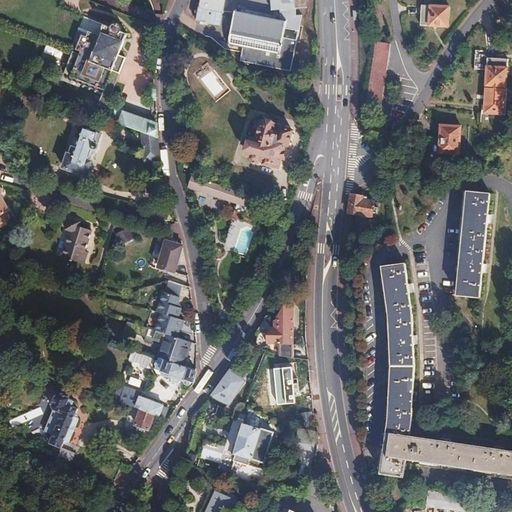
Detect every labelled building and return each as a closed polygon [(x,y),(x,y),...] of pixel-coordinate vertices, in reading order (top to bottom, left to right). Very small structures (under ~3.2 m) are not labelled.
[(200,0),(197,19),(220,23),(224,0),(200,0)] [(280,17),(288,19),(286,29),(299,31),(302,14),(296,15),(295,8),(294,0),(270,0),(272,10),(280,11),(280,17)] [(447,27),(448,6),(421,5),(420,25),(447,27)] [(280,17),(237,9),(232,42),(247,45),(244,58),(294,68),(300,38),(285,35),(286,29),(288,19),(280,17)] [(125,34),(103,25),(99,33),(97,32),(96,35),(91,33),(87,44),(91,46),(85,62),(110,72),(110,71),(117,74),(123,58),(117,56),(125,34)] [(375,42),(374,49),(389,51),(390,44),(375,42)] [(374,49),(372,56),(388,58),(389,51),(374,49)] [(486,71),(485,85),(505,87),(507,60),(487,59),(483,55),(474,55),(473,70),(486,71)] [(372,56),(371,63),(387,65),(388,58),(372,56)] [(371,63),(370,70),(385,72),(387,65),(371,63)] [(370,70),(369,77),(384,79),(385,72),(370,70)] [(369,77),(368,84),(383,86),(384,79),(369,77)] [(368,84),(367,91),(382,93),(383,86),(368,84)] [(505,87),(485,85),(483,114),(503,115),(505,87)] [(367,91),(366,98),(381,100),(382,93),(367,91)] [(366,98),(365,105),(380,107),(381,100),(366,98)] [(380,107),(365,105),(364,112),(379,114),(380,107)] [(143,133),(157,138),(156,125),(143,120),(144,117),(131,112),(130,115),(122,112),(118,124),(143,133)] [(374,118),(369,131),(381,135),(386,122),(374,118)] [(292,130),(280,127),(279,130),(275,128),(276,125),(262,120),(256,138),(252,137),(251,140),(249,139),(246,141),(245,147),(245,149),(248,150),(247,154),(250,156),(250,158),(252,161),(257,162),(260,161),(261,159),(264,160),(263,164),(278,168),(281,158),(284,159),(286,153),(283,152),(285,144),(288,144),(292,130)] [(427,153),(458,155),(460,127),(439,125),(438,138),(428,138),(427,153)] [(97,145),(100,134),(84,129),(78,149),(71,148),(65,171),(88,178),(93,163),(88,162),(92,150),(97,151),(98,150),(99,147),(97,145)] [(149,144),(157,145),(157,138),(143,133),(140,140),(149,144)] [(6,170),(0,168),(0,214),(1,215),(13,209),(6,195),(9,185),(3,184),(6,170)] [(250,204),(255,197),(188,175),(187,179),(190,181),(188,187),(190,188),(189,190),(196,192),(197,190),(199,191),(198,192),(206,195),(207,194),(218,197),(217,198),(223,200),(223,199),(237,203),(248,207),(254,209),(255,205),(250,204)] [(487,214),(489,195),(462,192),(451,295),(479,297),(482,272),(485,272),(485,269),(485,264),(482,263),(486,223),(489,223),(490,219),(490,214),(487,214)] [(347,213),(370,216),(373,202),(361,201),(362,196),(350,194),(347,213)] [(248,207),(237,203),(234,211),(243,214),(248,207)] [(231,219),(216,228),(228,231),(225,246),(241,251),(246,233),(238,230),(240,222),(238,221),(243,214),(234,211),(231,219)] [(83,225),(72,222),(69,232),(74,234),(66,260),(87,266),(90,255),(88,255),(94,234),(81,230),(83,225)] [(182,246),(176,244),(177,242),(170,240),(169,242),(155,238),(147,264),(174,273),(182,246)] [(379,278),(385,316),(387,365),(384,419),(375,472),(403,476),(405,459),(409,436),(411,422),(412,401),(415,401),(415,397),(416,392),(413,392),(414,366),(413,345),(416,344),(416,340),(416,335),(413,335),(412,314),(409,293),(412,293),(411,288),(410,284),(408,284),(404,263),(382,267),(384,277),(379,278)] [(156,312),(176,319),(179,309),(174,307),(180,287),(165,282),(156,312)] [(245,292),(232,288),(225,306),(238,311),(245,292)] [(291,360),(291,359),(291,308),(281,308),(275,319),(275,324),(275,330),(271,330),(269,330),(265,337),(265,345),(278,345),(278,356),(291,360)] [(154,333),(164,335),(175,339),(180,320),(176,319),(156,312),(160,314),(154,333)] [(157,359),(165,361),(183,367),(190,343),(175,339),(164,335),(157,359)] [(148,370),(153,359),(133,349),(127,361),(148,370)] [(185,380),(194,383),(195,370),(183,367),(165,361),(161,373),(172,376),(171,381),(173,383),(178,385),(180,383),(180,381),(184,382),(185,380)] [(236,376),(243,381),(246,373),(241,369),(236,376)] [(229,371),(211,395),(226,403),(243,381),(236,376),(229,371)] [(113,388),(109,399),(114,401),(117,390),(113,388)] [(114,401),(126,405),(128,400),(128,394),(117,390),(114,401)] [(75,403),(60,395),(56,397),(51,407),(54,412),(45,432),(53,436),(49,445),(60,450),(63,442),(68,444),(78,421),(74,419),(77,411),(72,409),(75,403)] [(154,415),(163,418),(166,409),(161,407),(162,406),(139,397),(135,408),(140,410),(154,415)] [(148,430),(154,415),(140,410),(135,425),(148,430)] [(269,440),(271,432),(243,423),(234,452),(236,452),(234,458),(249,463),(258,437),(269,440)] [(409,436),(405,459),(412,460),(412,464),(511,479),(511,451),(503,450),(503,447),(495,446),(494,449),(450,442),(450,439),(442,438),(441,441),(409,436)] [(232,511),(237,502),(214,491),(204,511),(232,511)] [(427,505),(469,511),(471,499),(430,492),(427,505)] [(298,511),(279,503),(274,511),(298,511)] [(511,511),(511,503),(491,511),(511,511)]
